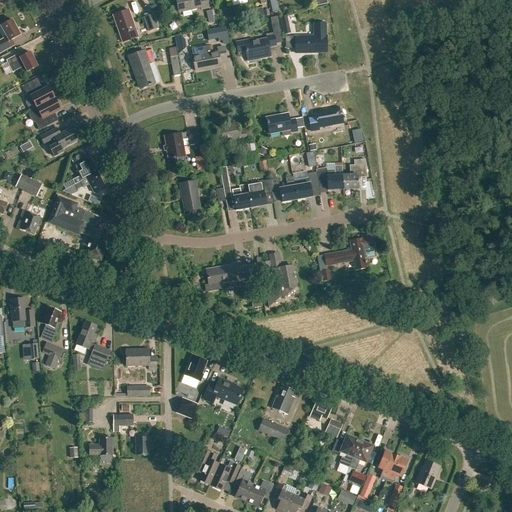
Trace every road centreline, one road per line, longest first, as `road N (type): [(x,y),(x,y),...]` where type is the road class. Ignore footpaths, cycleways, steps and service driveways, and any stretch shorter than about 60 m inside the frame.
road 1 (tertiary): [(475,444),(171,324)]
road 2 (residential): [(104,133),(160,108),(334,76)]
road 3 (residential): [(134,234),(200,243),(367,214)]
road 4 (unclassified): [(104,133),(48,24)]
road 5 (residential): [(167,444),(171,324)]
